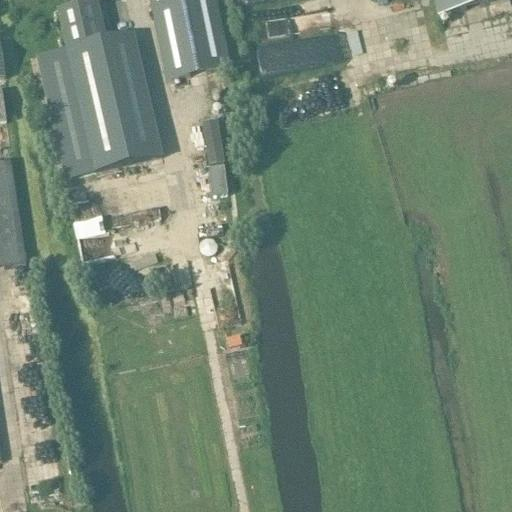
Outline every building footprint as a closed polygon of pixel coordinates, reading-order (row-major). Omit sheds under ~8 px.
[(149,0),(167,84),(229,71),(214,0),(149,0)] [(511,0),(440,0),(444,17),(511,0)] [(97,5),(58,14),(95,176),(162,160),(133,38),(106,44),(97,5)] [(202,128),(208,170),(224,168),(218,125),(202,128)] [(0,271),(25,267),(9,165),(0,166),(0,271)] [(208,172),(211,200),(227,198),(224,170),(208,172)]
